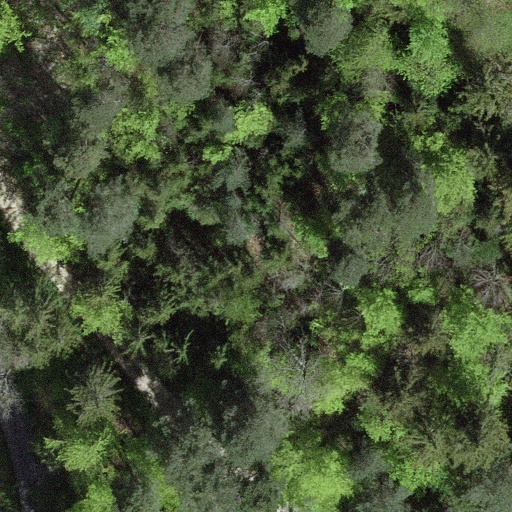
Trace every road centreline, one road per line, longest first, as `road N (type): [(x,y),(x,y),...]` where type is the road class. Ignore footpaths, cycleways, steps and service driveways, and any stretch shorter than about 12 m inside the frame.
road 1 (track): [(0,191),(25,237),(270,511)]
road 2 (track): [(30,511),(0,392)]
